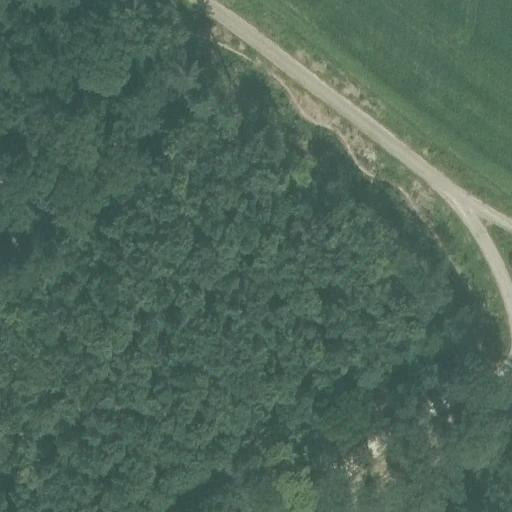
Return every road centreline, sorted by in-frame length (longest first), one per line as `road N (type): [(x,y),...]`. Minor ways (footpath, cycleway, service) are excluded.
road 1 (unclassified): [(441,181),(198,0)]
road 2 (unclassified): [(510,379),(495,263),(441,181)]
road 3 (track): [(439,406),(281,511)]
road 4 (unclassified): [(492,511),(510,379)]
